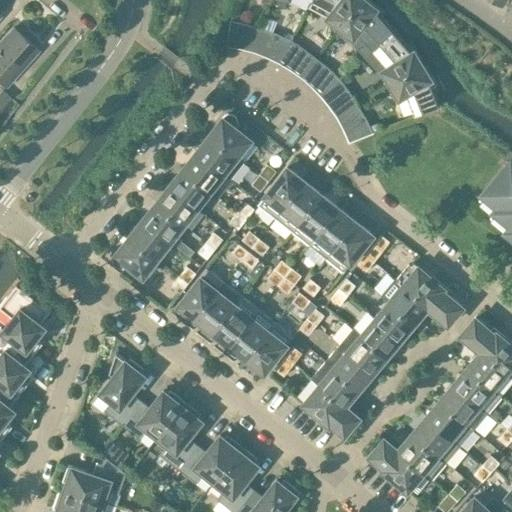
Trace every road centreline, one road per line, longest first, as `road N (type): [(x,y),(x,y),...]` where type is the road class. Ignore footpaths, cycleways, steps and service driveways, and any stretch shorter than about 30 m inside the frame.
road 1 (residential): [(511,310),(378,204),(316,116),(269,81),(225,64),(203,88)]
road 2 (residential): [(331,472),(96,290)]
road 3 (secondary): [(0,196),(107,62),(133,0)]
road 4 (residential): [(21,511),(96,290)]
road 5 (residential): [(63,261),(203,88)]
